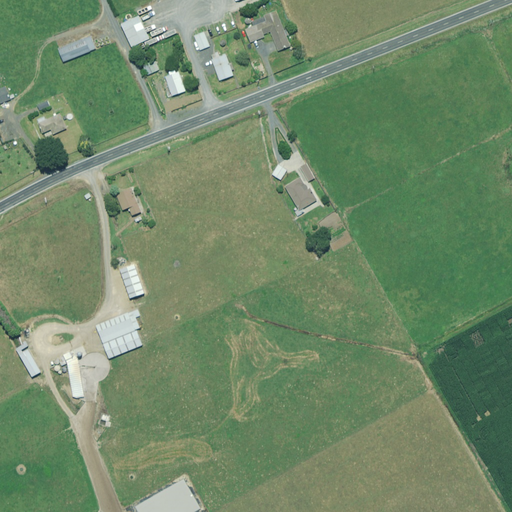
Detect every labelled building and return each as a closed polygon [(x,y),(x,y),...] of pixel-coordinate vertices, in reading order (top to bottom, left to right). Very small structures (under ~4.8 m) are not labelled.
[(292,46),(278,10),(266,15),(267,16),(259,19),(257,14),(251,16),(255,26),(247,29),(252,42),(266,37),(265,35),(272,32),(279,51),(292,46)] [(151,39),(140,15),(123,24),(133,47),(151,39)] [(211,46),(205,32),(196,36),(201,50),(211,46)] [(97,49),(92,36),(60,49),(65,62),(97,49)] [(235,75),(227,54),(214,59),(221,80),(235,75)] [(160,70),(155,60),(143,66),(148,75),(160,70)] [(187,91),(180,72),(167,76),(174,96),(187,91)] [(0,89),(0,103),(12,100),(7,86),(0,89)] [(51,107),(49,101),(39,104),(41,110),(51,107)] [(68,129),(62,114),(46,120),(45,117),(39,120),(44,133),(53,130),(54,134),(68,129)] [(288,170),(280,164),(273,174),(282,180),(288,170)] [(316,178),(308,164),(302,167),(310,182),(316,178)] [(309,189),(302,178),(287,187),(301,211),(318,201),(311,188),(309,189)] [(143,212),(134,188),(118,194),(124,210),(130,208),(133,215),(143,212)] [(146,293),(136,265),(122,269),(132,298),(146,293)] [(142,315),(139,309),(97,325),(111,358),(144,345),(138,329),(141,328),(137,317),(142,315)] [(43,372),(27,344),(18,349),(34,377),(43,372)] [(86,396),(79,358),(76,351),(75,349),(65,354),(66,355),(62,357),(64,362),(62,363),(63,365),(69,363),(69,364),(75,397),(76,397),(77,398),(82,397),(83,396),(86,396)]
